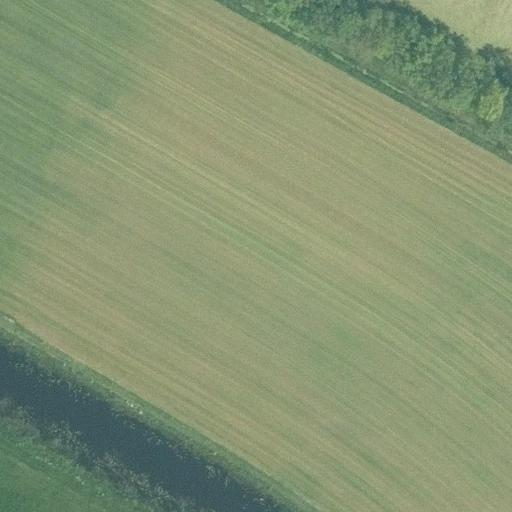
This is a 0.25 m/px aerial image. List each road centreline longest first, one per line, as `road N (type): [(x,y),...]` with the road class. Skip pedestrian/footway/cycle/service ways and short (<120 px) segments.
road 1 (track): [(0,325),(313,511)]
road 2 (unclassified): [(288,0),(511,123)]
